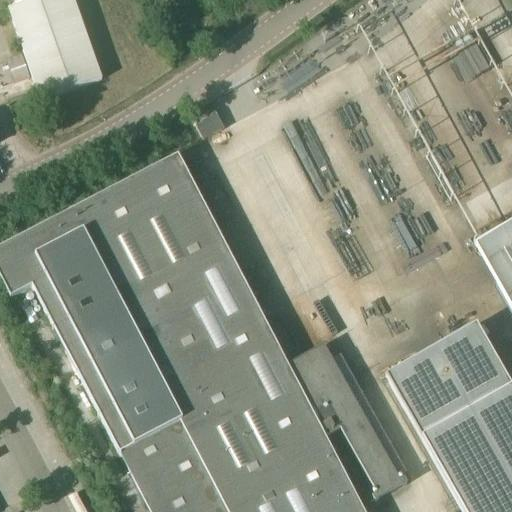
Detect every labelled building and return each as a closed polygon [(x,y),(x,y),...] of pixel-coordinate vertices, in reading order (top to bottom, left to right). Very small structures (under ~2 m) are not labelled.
[(37,0),(8,10),(40,103),(100,82),(72,0),(37,0)] [(199,141),(220,129),(212,115),(192,127),(199,141)] [(361,511),(360,507),(324,440),(339,431),(375,495),(370,498),(373,503),(407,485),(403,479),(398,482),(332,365),(323,348),(286,367),(177,157),(0,249),(0,281),(10,300),(31,289),(119,458),(147,511),(361,511)] [(511,311),(511,226),(476,247),(511,311)] [(283,357),(294,351),(280,326),(269,331),(283,357)] [(511,511),(511,388),(510,390),(475,327),(384,378),(460,511),(511,511)]
